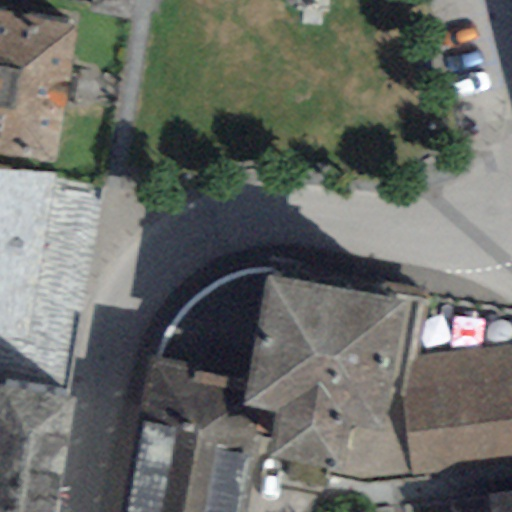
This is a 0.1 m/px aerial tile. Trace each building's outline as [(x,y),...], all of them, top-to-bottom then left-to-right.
[(129,0),(90,0),(90,11),(128,15),(129,0)] [(0,9),(0,154),(55,163),(77,21),(0,9)] [(0,334),(25,339),(54,173),(0,164),(0,334)] [(421,303),(265,276),(247,379),(150,359),(118,511),(244,511),(256,457),(267,459),(360,482),(410,475),(399,397),(410,359),(421,303)] [(511,347),(410,359),(399,397),(410,475),(411,481),(511,470),(511,347)] [(0,511),(55,511),(76,396),(0,382),(0,511)] [(511,511),(511,494),(487,497),(488,502),(451,507),(451,511),(511,511)]
